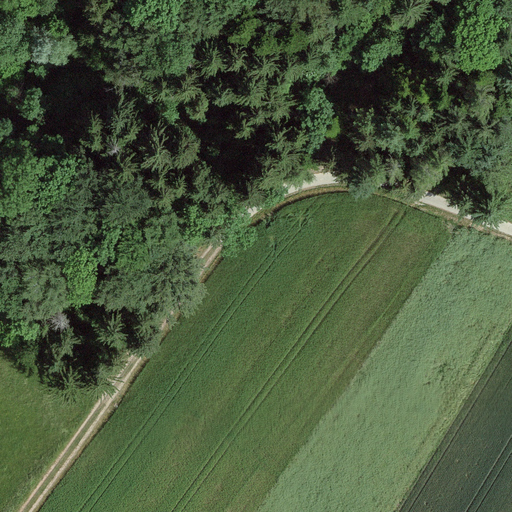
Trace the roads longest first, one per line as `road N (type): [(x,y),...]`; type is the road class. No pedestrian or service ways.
road 1 (track): [(511,221),(380,179),(319,174),(251,208),(197,258)]
road 2 (track): [(14,511),(197,258)]
road 3 (track): [(427,0),(319,174)]
